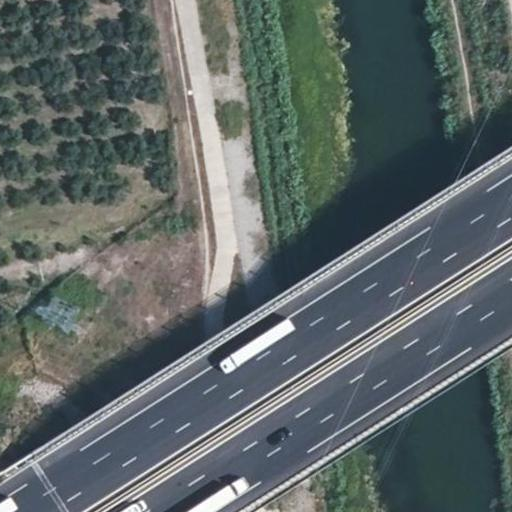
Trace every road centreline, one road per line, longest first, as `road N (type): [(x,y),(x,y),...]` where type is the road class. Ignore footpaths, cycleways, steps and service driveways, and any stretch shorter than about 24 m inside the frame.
road 1 (motorway): [(511,206),(33,511)]
road 2 (motorway): [(164,511),(511,289)]
